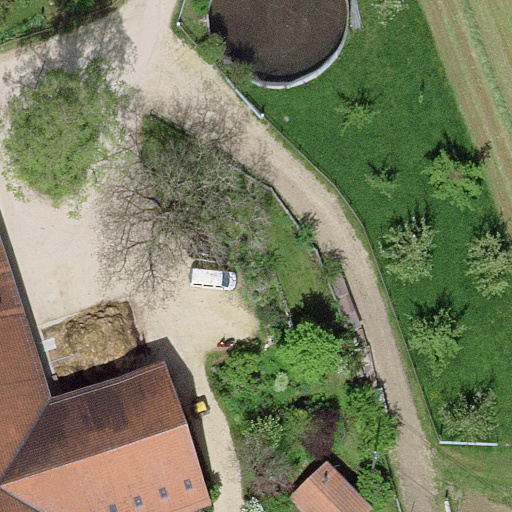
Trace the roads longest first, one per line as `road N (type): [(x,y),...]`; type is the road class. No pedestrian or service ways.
road 1 (track): [(119,37),(278,166),(327,223),(357,278),(423,511)]
road 2 (unclassified): [(0,74),(119,37),(148,14),(152,0)]
